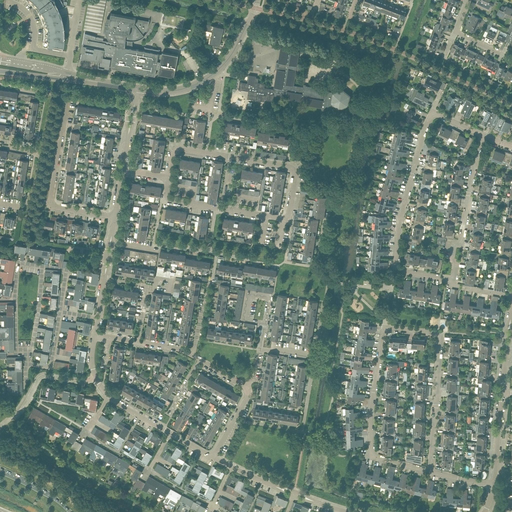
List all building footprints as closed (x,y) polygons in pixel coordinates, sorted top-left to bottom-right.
[(26,0),(28,1),(30,3),(32,4),(33,6),(35,8),(36,9),(34,10),(36,13),(38,12),(39,14),(40,16),(41,17),(41,19),(42,20),(42,22),(43,23),(43,25),(44,27),(44,28),(44,31),(44,34),(44,36),(44,39),(44,42),(43,46),(62,50),(62,49),(63,46),(63,44),(63,41),(63,39),(64,36),(64,34),(64,32),(64,31),(63,29),(63,27),(63,25),(63,24),(63,23),(62,20),(61,18),(61,16),(60,14),(60,13),(59,11),(59,10),(67,6),(67,0),(26,0)] [(375,8),(378,0),(377,0),(370,0),(369,6),(375,8)] [(380,11),(384,2),(378,0),(375,8),(380,11)] [(477,0),(476,3),(480,5),(490,10),(492,6),(494,2),(493,3),(490,1),(490,0),(477,0)] [(344,11),(346,5),(338,2),(336,8),(344,11)] [(386,13),(390,5),(384,2),(380,11),(386,13)] [(455,8),(456,6),(447,3),(445,9),(442,8),(441,11),(445,12),(451,15),(453,11),(456,12),(457,9),(455,8)] [(392,15),(395,7),(390,5),(386,13),(385,16),(391,18),(392,15)] [(499,8),(497,13),(496,14),(504,17),(505,15),(510,18),(511,15),(511,14),(511,8),(506,6),(505,7),(502,6),(500,9),(499,8)] [(398,17),(401,9),(395,7),(392,15),(398,17)] [(342,17),(344,11),(336,8),(334,13),(333,13),(332,16),(338,18),(339,16),(342,17)] [(404,20),(407,11),(401,9),(398,17),(404,20)] [(450,18),(451,15),(445,12),(443,16),(442,16),(440,21),(448,25),(449,22),(452,23),(453,20),(450,18)] [(131,48),(131,40),(134,40),(137,40),(139,39),(142,38),(144,36),(142,34),(144,32),(146,29),(148,26),(149,23),(149,20),(149,19),(149,20),(149,22),(136,19),(136,17),(111,13),(110,18),(107,17),(107,18),(106,20),(106,22),(105,22),(104,30),(105,30),(106,33),(107,35),(108,37),(109,40),(110,42),(95,39),(96,36),(85,33),(82,45),(83,46),(83,43),(84,43),(81,58),(99,61),(98,67),(104,68),(104,67),(103,67),(103,66),(109,67),(109,68),(109,65),(112,65),(112,67),(155,75),(156,68),(156,67),(159,68),(159,69),(158,74),(162,75),(174,77),(174,76),(175,69),(176,69),(178,55),(162,52),(160,62),(158,61),(158,60),(160,50),(145,47),(144,50),(131,48)] [(473,14),(466,28),(474,31),(479,22),(480,23),(482,19),(473,14)] [(448,27),(448,25),(440,21),(439,24),(438,23),(436,24),(435,26),(434,25),(433,29),(437,31),(443,33),(444,30),(448,31),(450,28),(448,27)] [(212,32),(209,43),(213,44),(213,46),(215,46),(215,45),(220,46),(223,32),(225,33),(226,28),(206,24),(204,30),(212,32)] [(492,40),(495,35),(496,32),(490,29),(491,26),(487,24),(484,30),(487,32),(488,30),(488,31),(486,37),(492,40)] [(442,37),(443,33),(437,31),(433,29),(431,33),(429,39),(431,39),(439,42),(440,40),(443,41),(444,38),(442,37)] [(497,37),(495,41),(502,44),(504,39),(507,40),(509,36),(510,35),(507,33),(505,37),(499,34),(497,37)] [(439,45),(439,42),(431,39),(429,45),(430,46),(429,49),(428,53),(431,54),(433,55),(434,51),(435,52),(436,48),(439,49),(441,46),(439,45)] [(460,55),(462,49),(463,48),(460,47),(461,45),(458,43),(457,46),(453,44),(450,50),(454,52),(453,53),(459,56),(459,55),(460,55)] [(469,58),(473,50),(470,49),(471,47),(468,46),(466,50),(462,49),(460,55),(460,56),(460,58),(465,60),(466,57),(469,58)] [(274,92),(273,98),(282,100),(282,97),(285,98),(285,99),(286,99),(301,101),(301,100),(307,101),(306,105),(322,108),(323,100),(326,101),(328,92),(322,91),(322,89),(305,86),(305,87),(293,85),(296,70),(297,66),(298,55),(299,50),(280,47),(278,62),(276,62),(275,67),(279,67),(278,69),(277,69),(274,89),(275,90),(275,92),(274,92)] [(475,51),(473,50),(469,58),(474,61),(475,60),(478,62),(481,55),(478,54),(479,51),(476,49),(475,51)] [(487,67),(491,59),(488,58),(489,56),(486,54),(485,57),(481,55),(478,62),(482,63),(481,64),(487,67)] [(493,60),(491,59),(487,67),(492,69),(492,70),(495,72),(499,65),(499,64),(496,62),(497,60),(494,58),(493,60)] [(501,66),(499,65),(495,72),(495,73),(501,76),(500,76),(504,78),(504,77),(507,70),(504,69),(505,66),(502,64),(501,66)] [(273,100),(273,98),(274,92),(275,92),(275,90),(274,89),(264,88),(265,84),(258,83),(258,78),(256,78),(256,76),(249,75),(247,83),(240,82),(238,89),(248,91),(247,98),(264,101),(264,99),(273,100)] [(427,76),(423,85),(432,90),(433,88),(438,90),(439,88),(443,90),(446,84),(442,82),(441,83),(427,76)] [(333,115),(338,109),(348,106),(350,95),(342,88),(332,92),(328,91),(328,92),(326,101),(323,100),(322,108),(321,114),(325,114),(325,113),(333,115)] [(424,93),(420,91),(418,90),(413,101),(425,106),(428,98),(423,96),(424,93)] [(16,101),(17,92),(11,91),(10,100),(9,103),(15,104),(16,101)] [(459,108),(463,100),(455,96),(454,98),(449,95),(446,100),(445,100),(443,104),(444,104),(444,105),(452,109),(452,108),(454,109),(456,106),(459,108)] [(469,118),(475,105),(470,103),(471,101),(466,99),(460,112),(466,114),(465,116),(469,118)] [(418,109),(413,107),(408,104),(406,108),(409,109),(405,118),(410,121),(411,119),(417,122),(419,118),(413,115),(415,112),(416,113),(418,109)] [(82,115),(84,106),(77,105),(77,108),(75,108),(75,107),(73,122),(74,123),(74,124),(80,125),(81,122),(77,122),(78,117),(80,116),(83,116),(83,115),(82,115)] [(119,112),(113,111),(112,120),(113,120),(121,121),(122,116),(119,115),(119,112)] [(485,124),(491,126),(497,114),(492,111),(492,113),(487,111),(481,123),(485,125),(485,124)] [(493,128),(499,131),(500,129),(507,132),(508,132),(509,130),(510,130),(510,129),(511,124),(511,123),(505,121),(505,120),(499,117),(493,128)] [(443,137),(447,128),(442,126),(443,124),(439,122),(435,130),(439,132),(438,134),(443,137)] [(452,139),(456,130),(452,128),(451,130),(447,128),(443,137),(451,141),(452,139)] [(72,132),(71,131),(70,138),(78,139),(79,133),(81,133),(81,130),(80,130),(74,129),(73,129),(72,132)] [(396,129),(394,135),(397,136),(412,140),(413,137),(407,136),(408,132),(396,129)] [(459,145),(463,136),(459,134),(460,132),(456,130),(452,139),(456,141),(455,142),(459,145)] [(110,135),(105,134),(99,133),(98,136),(105,137),(104,142),(103,143),(112,145),(113,139),(109,138),(110,135)] [(412,143),(412,140),(397,136),(394,135),(392,142),(403,145),(404,141),(412,143)] [(292,137),(284,136),(283,145),(288,146),(288,148),(290,149),(292,137)] [(469,147),(473,138),(469,136),(468,139),(463,136),(459,145),(464,147),(465,145),(469,147)] [(402,149),(403,145),(392,142),(390,149),(392,149),(394,150),(409,154),(410,151),(402,149)] [(438,160),(439,151),(440,148),(431,145),(431,146),(428,146),(428,149),(430,149),(430,152),(427,152),(427,155),(429,155),(428,159),(438,160)] [(496,161),(500,152),(495,150),(496,148),(491,146),(488,155),(492,156),(491,159),(496,161)] [(408,157),(409,154),(394,150),(392,149),(390,150),(389,154),(390,156),(399,158),(400,154),(408,157)] [(504,154),(500,152),(496,161),(501,162),(502,160),(506,162),(509,153),(505,151),(504,154)] [(109,163),(110,156),(101,155),(99,155),(98,161),(93,160),(93,163),(99,164),(105,165),(105,162),(109,163)] [(398,162),(399,158),(390,156),(388,163),(406,167),(406,164),(398,162)] [(438,160),(428,159),(428,162),(425,162),(425,165),(427,165),(427,167),(424,167),(424,168),(437,170),(436,170),(438,160)] [(73,169),(74,163),(66,161),(65,168),(67,168),(67,171),(76,172),(77,169),(73,169)] [(406,167),(388,163),(388,162),(386,169),(388,169),(388,170),(396,172),(397,168),(405,170),(406,167)] [(104,168),(105,165),(99,164),(98,167),(102,168),(101,172),(100,173),(109,175),(110,169),(104,168)] [(466,170),(466,165),(457,164),(456,168),(454,167),(453,173),(462,174),(463,169),(466,170)] [(435,177),(437,170),(424,168),(424,170),(421,169),(421,172),(423,173),(423,177),(432,178),(434,178),(435,177)] [(395,175),(396,172),(388,170),(387,176),(402,180),(403,177),(395,175)] [(73,181),(74,177),(78,177),(79,173),(76,172),(67,171),(65,180),(73,181)] [(461,179),(462,174),(453,173),(452,178),(455,178),(454,182),(463,184),(464,179),(461,179)] [(496,176),(493,176),(484,174),(483,177),(481,176),(480,179),(483,180),(482,183),(491,185),(492,183),(494,184),(495,184),(496,176)] [(401,183),(402,180),(387,176),(385,183),(392,185),(393,181),(401,183)] [(432,178),(423,177),(422,180),(420,180),(419,183),(422,183),(421,186),(420,185),(420,186),(421,186),(430,188),(432,178)] [(462,188),(463,184),(454,182),(451,182),(450,191),(459,192),(460,188),(462,188)] [(391,189),(392,185),(385,183),(383,183),(382,189),(399,194),(399,191),(391,189)] [(491,185),(482,183),(482,187),(479,187),(479,190),(481,190),(481,192),(490,194),(491,185)] [(429,197),(430,188),(421,186),(421,188),(418,188),(418,191),(420,191),(420,195),(429,197)] [(21,197),(22,191),(14,189),(11,189),(10,197),(14,198),(14,195),(21,197)] [(398,197),(399,194),(382,189),(380,196),(381,196),(389,198),(390,195),(398,197)] [(459,192),(450,191),(447,190),(446,192),(450,193),(449,196),(451,196),(451,200),(448,200),(460,202),(461,198),(458,197),(459,192)] [(71,198),(71,194),(71,193),(63,192),(62,198),(64,198),(64,201),(73,203),(74,198),(71,198)] [(480,198),(479,201),(488,203),(490,194),(481,192),(479,192),(479,193),(481,193),(480,195),(478,195),(477,198),(480,198)] [(429,197),(420,195),(419,199),(417,198),(416,201),(419,202),(418,204),(417,204),(427,206),(429,197)] [(388,202),(389,198),(381,196),(380,203),(395,207),(396,204),(388,202)] [(459,206),(460,202),(448,200),(448,204),(447,209),(456,211),(457,206),(459,206)] [(488,203),(479,201),(478,205),(476,205),(475,208),(478,208),(478,211),(486,212),(488,203)] [(394,210),(395,207),(380,203),(378,210),(385,212),(386,208),(394,210)] [(426,215),(427,206),(417,204),(418,204),(418,207),(415,206),(415,209),(417,210),(416,213),(426,215)] [(170,219),(171,210),(166,209),(163,208),(161,220),(169,222),(170,219)] [(455,216),(456,211),(447,209),(446,211),(446,214),(448,215),(448,219),(457,220),(458,216),(455,216)] [(486,212),(478,211),(476,210),(476,211),(477,211),(477,213),(474,213),(474,216),(476,216),(476,220),(485,221),(486,212)] [(8,226),(9,217),(7,216),(7,212),(7,213),(2,213),(0,223),(3,224),(3,225),(8,226)] [(426,215),(416,213),(416,217),(413,217),(413,220),(416,220),(415,222),(414,222),(424,224),(426,215)] [(12,217),(9,217),(8,226),(13,227),(13,226),(16,226),(16,227),(18,215),(13,214),(12,217)] [(386,217),(375,216),(372,215),(372,222),(375,223),(391,224),(391,221),(386,221),(386,217)] [(52,227),(53,217),(50,216),(49,222),(44,221),(43,227),(51,229),(52,227)] [(59,230),(61,221),(58,221),(59,216),(58,216),(58,218),(53,217),(52,227),(54,228),(54,229),(59,230)] [(308,218),(306,218),(305,223),(308,223),(317,225),(318,220),(315,219),(316,217),(308,216),(308,218)] [(67,233),(67,230),(69,219),(64,218),(63,221),(61,221),(59,230),(59,232),(67,233)] [(75,232),(77,224),(74,223),(74,219),(74,220),(69,219),(67,230),(70,230),(70,232),(75,232)] [(456,225),(457,220),(448,219),(447,222),(444,222),(443,227),(453,229),(454,224),(456,225)] [(485,221),(476,220),(475,224),(473,223),(472,226),(475,227),(474,229),(473,229),(483,231),(485,221)] [(83,232),(85,222),(80,221),(79,224),(77,224),(75,232),(80,233),(80,234),(83,235),(83,232)] [(91,235),(92,226),(90,226),(90,222),(90,223),(85,222),(83,232),(86,233),(86,234),(91,235)] [(422,233),(424,224),(414,222),(414,223),(415,223),(415,225),(412,225),(411,228),(414,228),(413,232),(422,233)] [(95,227),(92,226),(91,235),(96,236),(96,235),(99,235),(99,236),(101,225),(95,224),(95,227)] [(511,226),(504,225),(503,230),(504,230),(503,234),(505,235),(511,235),(511,226)] [(452,232),(453,229),(443,227),(442,233),(445,233),(444,237),(446,237),(446,238),(454,239),(455,232),(452,232)] [(482,240),(483,231),(473,229),(474,230),(474,232),(471,232),(471,234),(473,235),(472,238),(482,240)] [(382,234),(382,230),(374,230),(374,236),(390,238),(390,235),(382,234)] [(422,233),(413,232),(413,235),(410,235),(410,238),(412,238),(412,241),(421,242),(422,233)] [(511,240),(511,235),(505,235),(504,238),(502,238),(501,242),(500,242),(500,243),(510,245),(511,240)] [(482,240),(472,238),(472,242),(469,242),(469,245),(471,245),(471,247),(470,247),(480,249),(482,240)] [(381,248),(381,244),(370,243),(369,250),(370,250),(389,251),(389,249),(381,248)] [(511,250),(510,250),(510,245),(500,243),(499,245),(501,246),(500,249),(503,249),(502,253),(511,255),(511,250)] [(27,249),(28,245),(22,244),(21,246),(19,245),(18,245),(15,245),(14,251),(21,252),(20,258),(20,260),(23,261),(25,249),(27,249)] [(38,255),(39,249),(37,248),(36,248),(34,248),(34,246),(28,245),(27,249),(29,250),(28,253),(35,254),(34,263),(37,263),(39,255),(38,255)] [(479,257),(480,249),(470,247),(470,248),(471,248),(471,250),(468,250),(467,253),(470,253),(469,257),(481,259),(482,257),(479,257)] [(51,254),(52,249),(46,248),(46,250),(43,249),(42,249),(39,249),(38,255),(39,255),(45,256),(44,264),(48,265),(49,253),(51,254)] [(58,250),(52,249),(51,254),(53,254),(52,257),(59,258),(58,267),(61,267),(63,261),(64,253),(62,252),(60,252),(58,252),(58,250)] [(311,260),(312,255),(301,253),(300,255),(303,256),(302,261),(308,262),(308,260),(311,260)] [(413,264),(415,255),(405,253),(404,262),(407,262),(406,265),(409,265),(409,263),(413,264)] [(510,259),(511,255),(502,253),(501,253),(500,257),(499,256),(498,262),(507,263),(508,259),(510,259)] [(186,255),(179,254),(177,263),(184,264),(185,258),(186,255)] [(422,266),(424,256),(415,255),(413,264),(417,264),(416,267),(419,267),(420,265),(422,265),(422,266)] [(431,267),(433,258),(424,256),(422,266),(423,265),(425,265),(424,268),(427,269),(428,266),(431,267)] [(379,262),(380,258),(369,257),(369,264),(387,265),(388,262),(379,262)] [(481,259),(469,257),(469,261),(466,260),(466,263),(468,263),(468,266),(477,267),(478,259),(481,259)] [(15,261),(10,260),(1,258),(0,263),(5,265),(4,271),(0,270),(13,273),(15,261)] [(441,269),(442,259),(433,258),(431,267),(435,267),(435,270),(437,270),(438,268),(441,269)] [(506,268),(507,263),(498,262),(497,267),(500,267),(499,271),(508,273),(509,269),(506,268)] [(387,268),(387,265),(369,264),(368,271),(379,272),(379,268),(387,268)] [(477,267),(468,266),(466,266),(468,266),(467,269),(465,268),(464,271),(467,271),(466,275),(475,277),(477,267)] [(154,279),(154,275),(155,270),(148,269),(147,278),(154,279)] [(11,285),(13,273),(0,270),(0,276),(3,277),(2,283),(0,283),(12,285),(11,285)] [(59,280),(59,271),(45,270),(44,275),(52,276),(52,283),(58,283),(58,281),(59,281),(59,280)] [(99,273),(98,273),(78,270),(77,276),(84,277),(84,275),(92,276),(91,282),(88,282),(87,284),(97,286),(98,277),(99,276),(98,276),(99,273)] [(507,278),(508,273),(499,271),(498,275),(496,275),(495,280),(504,282),(505,277),(507,278)] [(475,277),(466,275),(465,279),(463,278),(462,281),(465,282),(464,285),(474,286),(475,277)] [(83,281),(84,277),(77,276),(77,279),(69,277),(68,281),(76,282),(75,289),(83,290),(85,281),(83,281)] [(199,288),(200,281),(192,280),(190,287),(199,288)] [(405,296),(408,281),(405,280),(404,288),(400,288),(398,295),(405,296)] [(503,287),(504,282),(495,280),(494,286),(495,286),(494,290),(505,292),(506,287),(503,287)] [(412,298),(414,290),(410,289),(411,281),(408,281),(405,296),(412,298)] [(59,296),(60,290),(58,289),(58,287),(58,286),(58,283),(52,283),(44,282),(43,288),(45,288),(45,286),(51,286),(51,293),(52,293),(52,295),(59,296)] [(419,299),(422,283),(419,282),(417,291),(414,290),(412,298),(419,299)] [(11,288),(12,285),(0,283),(0,286),(5,288),(4,294),(1,294),(0,296),(10,298),(11,289),(12,288),(11,288)] [(426,300),(427,292),(423,292),(425,283),(422,283),(419,299),(426,300)] [(433,301),(435,285),(432,285),(431,293),(427,292),(426,300),(433,301)] [(438,286),(435,285),(433,301),(439,302),(441,295),(437,294),(438,286)] [(82,299),(83,290),(75,289),(67,287),(66,291),(74,292),(73,299),(76,300),(79,301),(80,299),(82,299)] [(162,294),(153,293),(152,299),(160,301),(161,297),(169,299),(170,296),(162,294)] [(451,309),(454,293),(451,293),(449,301),(445,300),(445,302),(443,301),(442,309),(444,309),(444,308),(451,309)] [(458,310),(459,303),(455,302),(457,294),(454,293),(451,309),(458,310)] [(57,302),(58,302),(59,296),(52,295),(52,297),(42,296),(42,300),(50,300),(50,307),(56,308),(56,306),(57,304),(56,304),(57,302)] [(286,303),(287,296),(278,295),(277,301),(286,303)] [(464,314),(465,312),(467,296),(464,295),(463,304),(459,303),(458,310),(457,313),(464,314)] [(471,313),(473,305),(469,305),(470,296),(467,296),(465,312),(471,313)] [(94,299),(85,297),(85,299),(82,299),(80,299),(79,301),(79,302),(87,304),(86,310),(92,311),(93,309),(93,308),(94,299)] [(193,306),(194,300),(188,299),(185,298),(184,305),(193,306)] [(478,317),(478,314),(481,298),(478,298),(476,306),(473,305),(471,313),(471,315),(478,317)] [(485,315),(486,308),(483,307),(484,299),(481,298),(478,314),(485,315)] [(492,316),(494,301),(492,300),(490,308),(486,308),(485,315),(492,316)] [(502,311),(500,311),(500,310),(496,309),(498,301),(494,301),(492,316),(499,318),(499,317),(501,318),(502,311)] [(13,311),(13,302),(3,302),(4,304),(0,304),(0,308),(6,308),(6,315),(13,315),(13,312),(13,311)] [(54,328),(55,322),(53,322),(54,319),(54,318),(54,315),(40,313),(39,317),(47,318),(46,325),(50,325),(49,327),(54,328)] [(13,315),(6,315),(0,314),(0,320),(4,320),(4,327),(13,327),(13,315)] [(361,320),(360,327),(376,329),(376,326),(368,325),(369,321),(361,320)] [(90,325),(90,323),(76,321),(76,323),(75,324),(76,324),(84,326),(83,332),(79,332),(79,334),(88,335),(90,327),(90,326),(90,325)] [(132,331),(133,326),(134,323),(127,322),(126,330),(128,331),(128,332),(131,333),(131,331),(132,331)] [(208,333),(207,336),(214,337),(215,329),(215,327),(209,326),(209,327),(208,333)] [(376,329),(360,327),(357,326),(356,329),(359,330),(359,333),(367,335),(367,331),(375,332),(376,329)] [(13,339),(13,327),(4,327),(0,327),(0,332),(4,333),(4,339),(4,340),(13,339)] [(53,334),(54,328),(49,327),(49,329),(37,327),(37,331),(45,332),(44,339),(50,340),(51,337),(51,338),(51,336),(51,334),(53,334)] [(75,340),(76,333),(77,331),(75,331),(75,329),(72,329),(69,328),(66,328),(64,327),(60,327),(60,330),(68,332),(67,338),(67,339),(75,340)] [(366,339),(367,335),(359,333),(358,340),(374,343),(374,340),(366,339)] [(50,352),(51,346),(49,346),(50,343),(50,342),(50,340),(44,339),(36,337),(35,341),(43,342),(42,349),(46,350),(45,352),(50,352)] [(74,349),(74,348),(75,340),(67,339),(67,338),(59,337),(58,341),(66,342),(65,349),(66,349),(68,349),(72,350),(72,348),(74,349)] [(399,349),(400,337),(393,337),(393,342),(390,342),(390,340),(389,346),(390,346),(389,350),(399,350),(399,349)] [(406,338),(400,337),(399,349),(402,349),(402,351),(407,351),(407,349),(408,349),(409,343),(406,343),(406,338)] [(418,348),(418,339),(412,338),(411,343),(409,343),(408,349),(408,353),(411,353),(411,349),(413,350),(414,348),(418,348)] [(461,344),(462,338),(454,338),(456,338),(455,341),(450,340),(450,347),(459,348),(460,344),(461,344)] [(14,352),(13,339),(4,340),(4,339),(0,339),(0,344),(4,345),(4,352),(6,352),(14,352)] [(425,339),(418,339),(418,348),(421,349),(421,350),(427,351),(427,343),(427,345),(424,345),(425,339)] [(490,350),(491,341),(480,340),(479,346),(481,346),(480,350),(490,350)] [(124,355),(125,349),(126,346),(122,345),(121,348),(115,347),(114,353),(123,355),(124,355)] [(85,357),(86,348),(77,347),(76,349),(74,348),(74,349),(72,348),(72,350),(71,352),(79,353),(78,360),(84,361),(85,358),(85,357)] [(364,352),(364,348),(357,347),(354,347),(353,354),(355,354),(371,357),(372,354),(364,352)] [(459,352),(459,348),(450,347),(449,353),(454,354),(454,357),(460,357),(461,352),(459,352)] [(490,357),(490,350),(480,350),(480,353),(478,353),(478,359),(484,359),(484,356),(490,357)] [(47,358),(49,358),(50,352),(45,352),(45,353),(33,351),(33,355),(41,356),(40,363),(46,364),(47,362),(47,361),(47,360),(47,358)] [(148,353),(142,352),(141,361),(140,363),(146,364),(147,362),(148,353)] [(276,362),(277,355),(268,354),(267,360),(276,362)] [(371,360),(371,357),(355,354),(354,361),(362,362),(363,358),(371,360)] [(7,357),(7,362),(7,363),(15,363),(15,370),(7,370),(21,370),(21,367),(22,367),(22,366),(21,366),(21,357),(7,357)] [(460,363),(460,357),(454,357),(454,359),(449,359),(448,365),(458,366),(458,362),(460,363)] [(84,363),(84,361),(78,360),(70,359),(69,362),(77,363),(76,370),(73,369),(68,368),(68,370),(68,371),(82,373),(84,364),(84,363)] [(484,362),(484,359),(478,359),(477,364),(479,364),(479,368),(488,369),(489,362),(484,362)] [(179,361),(176,367),(183,371),(187,365),(179,361)] [(361,366),(362,362),(354,361),(353,368),(369,370),(369,367),(361,366)] [(401,361),(400,361),(399,361),(392,361),(392,363),(388,363),(388,370),(397,370),(397,367),(399,367),(399,366),(403,366),(404,366),(405,362),(401,361)] [(425,364),(425,363),(417,363),(416,368),(418,369),(418,372),(427,373),(428,366),(423,366),(423,363),(425,364)] [(457,370),(458,366),(448,365),(448,372),(453,372),(453,375),(459,376),(459,375),(459,370),(457,370)] [(180,377),(183,371),(176,367),(173,372),(180,377)] [(368,373),(369,370),(353,368),(352,374),(360,376),(360,372),(368,373)] [(488,369),(479,368),(478,372),(477,372),(476,377),(478,377),(482,378),(483,377),(483,375),(490,376),(490,370),(488,369)] [(22,382),(21,370),(7,370),(7,376),(12,376),(12,382),(7,382),(22,382)] [(397,374),(397,370),(388,370),(387,376),(392,377),(392,379),(398,380),(399,374),(397,374)] [(177,382),(180,377),(173,372),(169,378),(177,382)] [(427,379),(427,373),(418,372),(417,376),(416,376),(415,381),(421,382),(422,379),(427,379)] [(202,384),(206,377),(200,373),(196,381),(202,384)] [(359,379),(360,376),(352,374),(351,381),(367,384),(367,381),(359,379)] [(461,376),(459,375),(459,376),(453,375),(452,378),(447,377),(446,384),(456,385),(456,381),(461,381),(461,376)] [(207,387),(212,380),(206,377),(202,384),(207,387)] [(487,378),(483,377),(482,378),(478,377),(478,383),(482,383),(481,387),(491,388),(491,381),(486,381),(487,378)] [(174,388),(177,382),(169,378),(166,383),(174,388)] [(398,385),(398,380),(392,379),(392,382),(385,381),(384,388),(395,389),(396,385),(398,385)] [(213,390),(217,383),(212,380),(207,387),(213,390)] [(367,384),(351,381),(348,381),(347,387),(357,389),(358,385),(366,387),(367,384)] [(421,384),(421,382),(415,381),(415,387),(417,387),(416,391),(427,392),(428,385),(421,384)] [(22,395),(22,382),(7,382),(7,385),(7,388),(13,388),(13,395),(22,395)] [(171,393),(174,388),(166,383),(163,389),(171,393)] [(218,394),(222,386),(217,383),(213,390),(218,394)] [(126,395),(130,387),(125,384),(120,392),(126,395)] [(460,385),(456,385),(446,384),(446,390),(453,391),(453,394),(459,394),(460,385)] [(223,397),(228,389),(222,386),(218,394),(223,397)] [(131,398),(136,390),(130,387),(126,395),(131,398)] [(357,393),(357,389),(347,387),(346,394),(349,395),(364,397),(365,394),(357,393)] [(491,388),(481,387),(477,387),(477,396),(479,396),(485,397),(485,394),(490,394),(491,388)] [(48,398),(43,397),(42,399),(54,401),(55,392),(56,392),(56,391),(55,391),(56,389),(50,388),(48,398)] [(395,389),(384,388),(384,394),(392,395),(392,398),(398,399),(399,393),(395,393),(395,389)] [(70,393),(70,391),(56,389),(55,391),(56,391),(56,392),(63,393),(62,400),(57,399),(56,401),(68,403),(69,401),(70,394),(70,393)] [(229,400),(233,392),(228,389),(223,397),(229,400)] [(137,401),(141,393),(136,390),(131,398),(137,401)] [(84,393),(70,391),(70,393),(70,394),(77,396),(76,402),(71,402),(71,404),(82,406),(83,400),(84,397),(84,396),(84,393)] [(427,398),(427,392),(416,391),(416,395),(414,394),(414,400),(420,400),(420,397),(427,398)] [(200,397),(192,392),(189,398),(197,402),(200,397)] [(239,395),(233,392),(229,400),(235,403),(239,395)] [(142,404),(147,397),(141,393),(137,401),(142,404)] [(458,400),(459,394),(453,394),(452,396),(447,396),(447,402),(456,403),(457,400),(458,400)] [(364,400),(364,397),(349,395),(347,402),(355,403),(356,399),(364,400)] [(485,399),(485,397),(479,396),(478,401),(480,401),(480,405),(489,406),(490,400),(485,399)] [(98,400),(84,397),(83,400),(85,400),(84,401),(91,402),(90,409),(84,408),(84,410),(96,412),(97,403),(98,402),(97,402),(98,400)] [(148,408),(152,400),(147,397),(142,404),(148,408)] [(197,402),(189,398),(186,403),(193,408),(197,402)] [(398,404),(398,399),(392,398),(392,401),(385,400),(385,407),(386,407),(396,408),(396,404),(398,404)] [(153,411),(158,403),(152,400),(148,408),(153,411)] [(419,403),(420,400),(414,400),(413,405),(415,405),(415,409),(424,410),(425,403),(419,403)] [(456,407),(456,403),(447,402),(446,409),(451,409),(451,412),(457,413),(458,407),(456,407)] [(163,406),(158,403),(153,411),(159,414),(163,406)] [(193,408),(186,403),(183,409),(190,413),(193,408)] [(489,413),(489,406),(480,405),(479,409),(476,409),(476,411),(473,411),(473,412),(473,414),(477,414),(483,415),(483,412),(489,413)] [(111,420),(111,421),(112,421),(114,422),(116,424),(118,422),(119,423),(120,421),(124,415),(108,406),(104,413),(106,414),(108,410),(115,414),(111,420)] [(395,411),(396,408),(386,407),(386,413),(391,414),(391,416),(397,417),(397,411),(395,411)] [(35,419),(40,422),(45,414),(34,408),(27,420),(32,423),(35,419)] [(223,418),(227,412),(219,408),(216,413),(223,418)] [(259,418),(261,409),(253,408),(251,411),(254,413),(253,417),(259,418)] [(190,413),(183,409),(179,414),(187,419),(190,413)] [(424,416),(424,410),(415,409),(414,413),(412,413),(412,418),(418,419),(418,416),(424,416)] [(457,418),(457,413),(451,412),(451,415),(446,415),(445,421),(455,422),(455,418),(457,418)] [(220,423),(223,418),(216,413),(213,419),(220,423)] [(51,428),(56,420),(45,414),(40,422),(38,426),(43,429),(45,425),(51,428)] [(187,419),(179,414),(176,420),(184,424),(187,419)] [(297,425),(298,421),(300,421),(301,421),(302,415),(298,414),(298,416),(292,415),(290,423),(297,425)] [(483,418),(483,415),(477,414),(477,420),(479,420),(478,424),(488,425),(488,418),(483,418)] [(396,422),(397,417),(391,416),(390,419),(383,419),(383,425),(394,426),(395,422),(396,422)] [(418,422),(418,419),(412,418),(412,424),(415,424),(415,428),(424,429),(424,428),(425,422),(418,422)] [(217,429),(220,423),(213,419),(209,424),(217,429)] [(65,430),(67,426),(56,420),(51,428),(48,433),(53,435),(56,431),(62,434),(65,430)] [(184,424),(176,420),(173,425),(181,430),(184,424)] [(131,427),(120,421),(119,423),(118,422),(116,424),(116,425),(122,429),(119,435),(125,438),(126,436),(127,435),(131,427)] [(454,426),(455,422),(445,421),(445,428),(450,428),(450,431),(456,431),(456,426),(454,426)] [(214,434),(217,429),(209,424),(206,430),(214,434)] [(487,431),(488,425),(478,424),(478,428),(476,427),(475,433),(482,433),(482,431),(487,431)] [(394,430),(394,426),(383,425),(382,432),(389,432),(389,435),(395,436),(395,430),(394,430)] [(80,432),(78,431),(70,426),(69,428),(67,426),(65,430),(71,433),(68,440),(73,443),(71,447),(73,448),(77,442),(75,441),(76,440),(76,439),(80,432)] [(426,429),(424,428),(424,429),(415,428),(414,432),(413,432),(412,437),(418,438),(418,435),(426,435),(426,429)] [(142,444),(146,436),(134,429),(131,434),(138,438),(135,444),(140,447),(141,445),(142,444)] [(211,440),(214,434),(206,430),(203,435),(211,440)] [(123,440),(125,438),(119,435),(112,431),(110,434),(117,438),(114,444),(109,441),(108,443),(118,449),(123,441),(123,442),(124,440),(123,440)] [(455,437),(456,431),(450,431),(449,434),(442,433),(442,439),(444,439),(444,440),(453,440),(453,437),(455,437)] [(159,436),(151,432),(145,442),(147,443),(150,438),(159,444),(162,438),(160,437),(160,436),(159,436)] [(481,436),(482,433),(475,433),(475,439),(477,439),(476,442),(486,443),(487,437),(481,436)] [(208,445),(211,440),(203,435),(200,441),(208,445)] [(394,441),(395,436),(389,435),(389,438),(381,437),(382,438),(381,443),(393,445),(393,441),(394,441)] [(418,440),(418,438),(412,437),(412,442),(414,443),(413,446),(425,447),(423,447),(423,441),(418,440)] [(92,453),(96,445),(86,439),(82,445),(79,443),(76,450),(83,454),(86,449),(92,453)] [(453,444),(453,440),(444,440),(444,439),(442,439),(441,446),(448,447),(448,449),(454,450),(454,444),(453,444)] [(139,449),(140,447),(135,444),(127,440),(126,443),(133,447),(129,453),(125,450),(124,452),(134,458),(135,456),(138,450),(139,449)] [(184,451),(168,441),(164,448),(166,449),(168,446),(175,450),(172,455),(172,456),(175,457),(177,459),(178,457),(180,458),(181,456),(184,451)] [(485,450),(486,443),(476,442),(476,446),(474,446),(474,451),(480,452),(480,449),(485,450)] [(392,448),(393,445),(381,443),(381,444),(380,450),(379,450),(388,451),(387,453),(386,453),(385,454),(392,454),(393,454),(394,449),(392,448)] [(102,459),(107,451),(96,445),(92,453),(89,457),(94,460),(97,456),(100,457),(98,461),(100,463),(102,459)] [(424,454),(425,447),(413,446),(413,450),(411,450),(411,453),(407,453),(406,460),(413,460),(413,461),(421,464),(422,456),(420,456),(420,453),(424,454)] [(152,454),(140,447),(139,449),(138,450),(145,454),(142,460),(135,456),(134,458),(146,465),(150,458),(151,458),(151,457),(152,454)] [(453,455),(454,450),(448,449),(448,452),(442,452),(442,458),(451,459),(452,455),(453,455)] [(118,457),(107,451),(102,459),(100,463),(105,466),(107,462),(113,465),(118,457)] [(480,455),(480,452),(474,451),(473,457),(475,457),(475,461),(484,462),(485,455),(480,455)] [(187,470),(192,463),(181,456),(180,458),(178,457),(177,459),(176,460),(183,464),(180,470),(185,473),(187,471),(187,472),(187,470)] [(119,458),(116,462),(112,470),(117,473),(119,468),(125,472),(128,467),(130,464),(119,458)] [(451,462),(451,459),(442,458),(441,465),(447,465),(446,470),(444,470),(444,471),(452,471),(453,463),(451,462)] [(484,462),(475,461),(471,461),(471,462),(473,464),(472,471),(472,472),(473,473),(478,473),(478,475),(481,475),(481,471),(480,471),(480,468),(484,468),(484,462)] [(361,479),(365,464),(362,463),(360,471),(356,470),(354,478),(361,479)] [(139,477),(142,472),(143,469),(133,464),(132,465),(130,464),(128,467),(135,471),(131,477),(137,480),(134,484),(137,486),(140,481),(138,479),(138,478),(139,477)] [(367,481),(369,473),(366,473),(368,465),(365,464),(361,479),(367,481)] [(184,475),(185,473),(180,470),(173,466),(171,469),(178,473),(174,479),(170,476),(169,478),(179,484),(183,477),(184,477),(184,476),(184,475)] [(209,471),(198,466),(197,468),(195,467),(193,470),(200,474),(198,479),(203,482),(204,480),(205,481),(205,479),(207,475),(209,471)] [(221,470),(213,466),(208,476),(207,475),(205,479),(205,481),(208,482),(212,473),(221,477),(224,471),(222,470),(221,470)] [(374,483),(378,467),(375,466),(373,474),(369,473),(367,481),(374,483)] [(381,484),(383,477),(379,476),(381,468),(378,467),(374,483),(381,484)] [(387,489),(391,470),(388,470),(386,478),(383,477),(381,484),(380,487),(387,489)] [(394,488),(396,480),(392,479),(394,471),(391,470),(387,489),(393,490),(394,488)] [(401,489),(404,474),(402,473),(400,481),(396,480),(394,488),(401,489)] [(247,482),(230,474),(227,481),(229,482),(230,478),(237,482),(234,488),(235,489),(238,490),(240,491),(241,489),(243,490),(244,488),(247,482)] [(407,491),(409,484),(406,483),(408,475),(404,474),(401,489),(407,491)] [(160,483),(152,478),(149,476),(145,483),(143,482),(139,487),(147,492),(149,487),(155,491),(160,483)] [(201,486),(202,486),(203,485),(202,484),(203,482),(198,479),(190,476),(189,479),(196,483),(193,489),(188,486),(187,489),(198,494),(201,486)] [(414,493),(418,477),(415,477),(413,485),(409,484),(407,491),(414,493)] [(421,494),(423,487),(419,486),(421,478),(418,477),(414,493),(421,494)] [(427,496),(431,481),(428,480),(426,488),(423,487),(421,494),(427,496)] [(434,481),(431,481),(427,496),(434,498),(436,490),(432,489),(434,481)] [(201,493),(200,495),(210,500),(214,492),(215,492),(215,491),(216,489),(203,482),(202,484),(203,485),(202,486),(209,489),(206,495),(201,493)] [(171,489),(160,483),(155,491),(153,495),(158,498),(160,493),(166,497),(171,489)] [(251,502),(255,494),(244,488),(243,490),(241,489),(240,491),(240,492),(247,496),(244,502),(249,505),(250,503),(251,503),(251,502)] [(449,505),(451,489),(448,488),(447,497),(443,496),(442,504),(449,505)] [(181,495),(171,489),(166,497),(163,501),(174,507),(181,495)] [(463,506),(464,490),(461,490),(461,498),(457,498),(456,505),(463,506)] [(467,490),(464,490),(463,506),(470,507),(471,496),(467,496),(467,490)] [(182,495),(180,500),(176,508),(181,511),(184,506),(187,508),(184,511),(187,511),(189,509),(190,509),(192,504),(194,501),(182,495)] [(285,506),(288,500),(285,499),(285,498),(284,498),(276,495),(272,506),(274,507),(276,502),(285,506)] [(269,509),(272,501),(258,496),(256,501),(264,504),(262,510),(267,511),(268,510),(269,510),(269,509)] [(248,507),(249,505),(244,502),(236,498),(235,502),(242,505),(239,511),(234,509),(233,511),(235,511),(245,511),(248,508),(248,509),(248,507)] [(203,511),(207,505),(205,504),(197,500),(196,502),(194,501),(192,504),(199,508),(196,511),(203,511)] [(309,511),(311,508),(293,502),(291,509),(293,510),(294,506),(301,509),(300,511),(309,511)]
